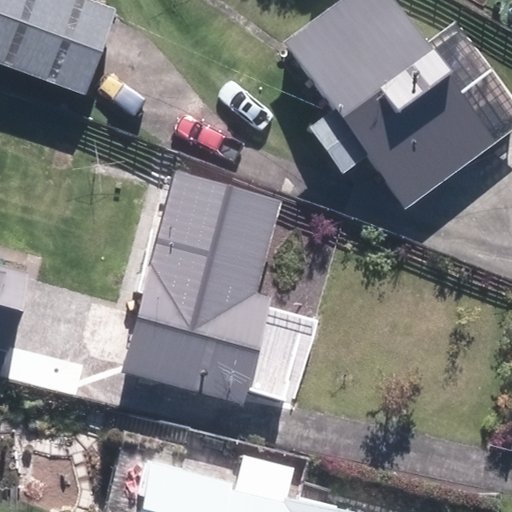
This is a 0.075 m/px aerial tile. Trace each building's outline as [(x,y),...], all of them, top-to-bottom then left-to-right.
[(0,0),(0,65),(81,94),(111,10),(82,0),(0,0)] [(353,168),(393,220),(484,151),(372,0),(346,0),(269,58),(317,123),(292,140),(327,187),(353,168)] [(103,382),(225,414),(252,308),(241,305),(265,212),(155,184),(103,382)] [(0,346),(17,286),(0,281),(0,346)] [(297,461),(115,417),(91,511),(319,511),(287,504),(297,461)]
